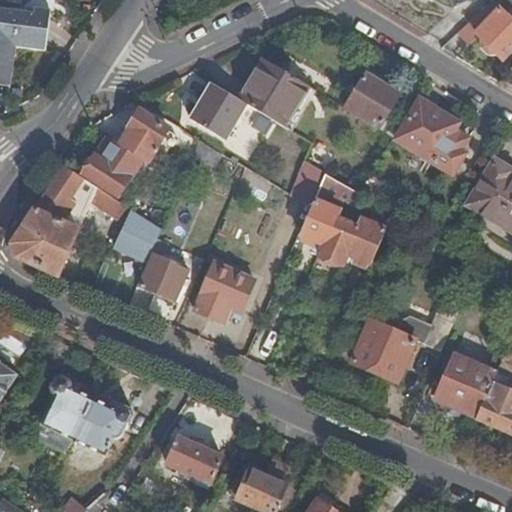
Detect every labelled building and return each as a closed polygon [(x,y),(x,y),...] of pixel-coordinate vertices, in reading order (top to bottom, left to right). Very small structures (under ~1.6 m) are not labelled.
[(511,19),(493,1),(467,24),(479,37),(479,48),(487,56),(497,54),(503,60),(511,50),(511,19)] [(0,7),(0,84),(10,86),(15,46),(44,50),(49,10),(35,8),(33,13),(0,7)] [(260,59),(237,98),(240,100),(263,61),(260,59)] [(240,100),(248,105),(283,126),(307,87),(263,61),(240,100)] [(400,94),(366,73),(345,107),(380,128),(400,94)] [(237,98),(212,83),(191,118),(227,140),(248,105),(240,100),(237,98)] [(307,87),(283,126),(292,132),(315,92),(307,87)] [(459,124),(420,100),(396,140),(453,176),(466,154),(462,152),(469,140),(455,131),(459,124)] [(137,108),(116,141),(122,145),(132,130),(129,127),(141,110),(137,108)] [(132,130),(122,145),(148,163),(170,128),(141,110),(129,127),(132,130)] [(199,141),(192,157),(215,167),(222,154),(199,141)] [(398,148),(390,142),(371,174),(380,180),(398,148)] [(138,169),(109,149),(103,158),(98,156),(87,174),(121,196),(138,169)] [(511,166),(497,157),(470,203),(511,227),(511,166)] [(304,162),(291,192),(313,205),(315,200),(321,189),(326,174),(304,162)] [(161,230),(63,166),(12,244),(15,257),(59,276),(91,202),(123,223),(111,243),(145,265),(150,255),(157,240),(161,230)] [(352,207),(359,193),(326,174),(321,189),(343,202),(352,207)] [(380,180),(371,174),(359,193),(371,196),(380,180)] [(313,205),(300,235),(323,244),(318,256),(319,256),(324,245),(336,218),(339,211),(315,200),(313,205)] [(348,255),(363,221),(361,220),(358,228),(336,218),(324,245),(319,256),(343,267),(348,255)] [(370,265),(385,231),(363,221),(348,255),(370,265)] [(167,245),(157,240),(150,255),(153,255),(140,288),(174,303),(188,271),(161,259),(167,245)] [(234,301),(245,305),(255,280),(215,264),(195,311),(224,324),(231,307),(234,301)] [(442,353),(462,306),(445,299),(432,326),(411,317),(402,320),(396,333),(371,321),(353,364),(398,384),(416,342),(442,353)] [(242,312),(245,305),(234,301),(231,307),(242,312)] [(497,373),(477,418),(511,433),(511,391),(510,391),(511,385),(511,338),(506,352),(499,367),(497,373)] [(11,372),(19,359),(0,346),(0,403),(17,377),(11,372)] [(499,367),(506,352),(498,348),(491,363),(499,367)] [(435,400),(477,418),(497,373),(456,354),(435,400)] [(84,420),(94,400),(69,388),(71,384),(58,378),(50,394),(55,396),(42,427),(74,442),(84,420)] [(118,411),(94,400),(84,420),(74,442),(106,457),(114,440),(121,438),(133,414),(119,407),(118,411)] [(73,443),(74,442),(42,427),(36,440),(65,454),(73,443)] [(194,485),(208,491),(221,459),(178,440),(167,467),(196,480),(194,485)] [(249,511),(274,511),(285,486),(284,486),(290,472),(273,465),(267,479),(249,471),(245,482),(235,478),(230,493),(238,496),(236,502),(251,509),(249,511)] [(85,511),(72,500),(62,511),(85,511)] [(333,511),(316,501),(308,511),(333,511)] [(16,511),(2,502),(0,505),(0,511),(16,511)]
